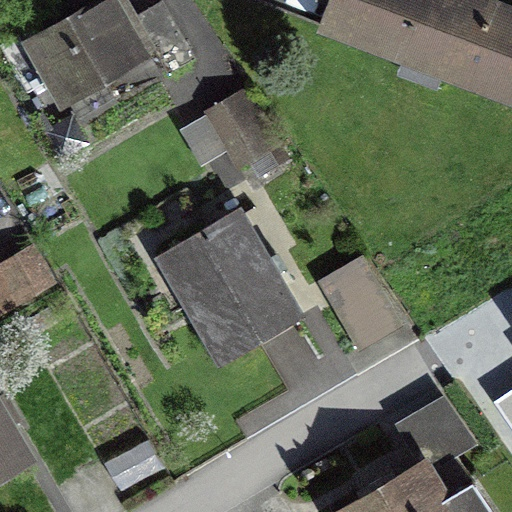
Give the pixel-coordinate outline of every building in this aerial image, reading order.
[(511,13),(474,0),(333,0),(320,37),(511,105),(511,13)] [(118,1),(35,47),(74,115),(189,50),(165,9),(133,28),(118,1)] [(240,99),(204,119),(234,172),(269,153),(240,99)] [(242,220),(170,259),(223,357),(296,318),(242,220)] [(27,253),(0,270),(0,303),(4,310),(46,283),(27,253)] [(360,264),(321,286),(355,347),(394,326),(360,264)] [(0,404),(0,479),(33,460),(0,404)] [(425,461),(336,511),(453,511),(447,500),(425,461)] [(453,511),(496,511),(478,482),(447,500),(453,511)]
